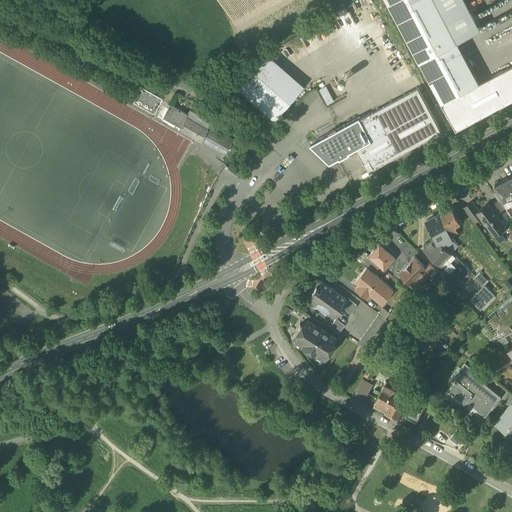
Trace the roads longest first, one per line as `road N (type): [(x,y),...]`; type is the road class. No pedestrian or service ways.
road 1 (residential): [(230,271),(221,225),(260,172),(257,152),(197,95),(10,0)]
road 2 (tertiary): [(230,271),(511,125)]
road 3 (residential): [(511,492),(306,379),(266,314)]
road 4 (residential): [(266,314),(281,289),(318,263),(511,159)]
road 5 (tertiary): [(0,375),(230,271)]
